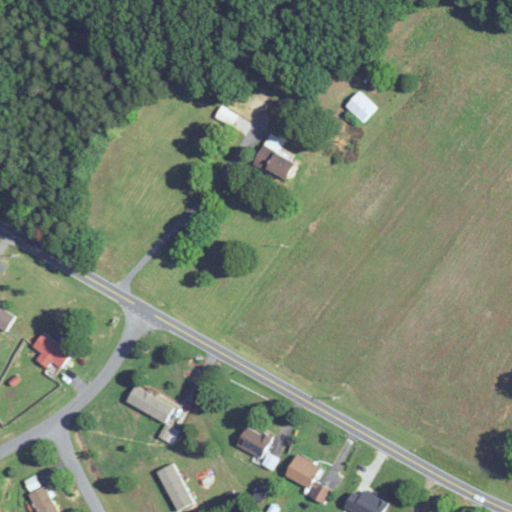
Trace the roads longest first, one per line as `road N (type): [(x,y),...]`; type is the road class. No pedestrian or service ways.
road 1 (residential): [(0,225),(511,507)]
road 2 (residential): [(0,452),(101,380),(147,309)]
